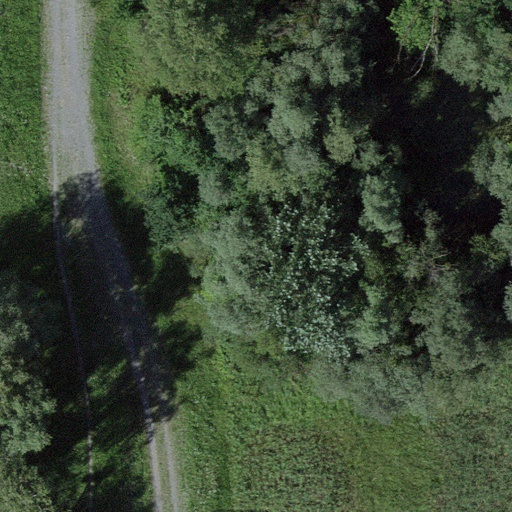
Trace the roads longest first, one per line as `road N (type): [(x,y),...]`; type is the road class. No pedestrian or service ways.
road 1 (track): [(65,127),(177,454),(179,511)]
road 2 (track): [(65,127),(66,0)]
